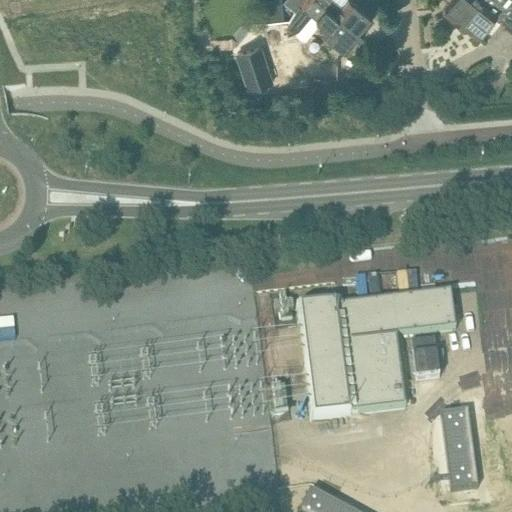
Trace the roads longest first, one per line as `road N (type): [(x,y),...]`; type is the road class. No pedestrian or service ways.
road 1 (tertiary): [(173,201),(511,176)]
road 2 (tertiary): [(173,201),(33,178)]
road 3 (residential): [(424,141),(409,0)]
road 4 (tertiary): [(32,211),(173,201)]
